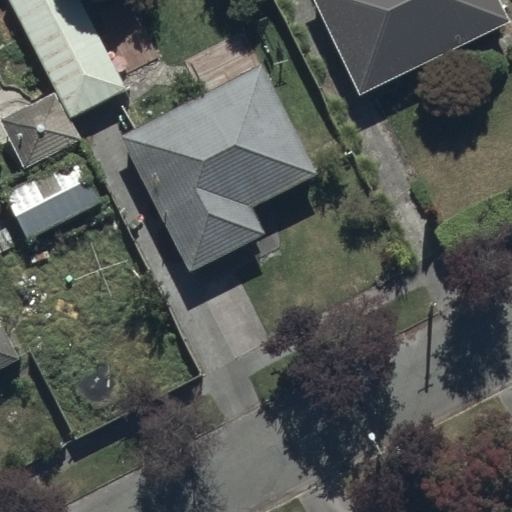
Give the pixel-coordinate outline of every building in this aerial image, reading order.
[(5,0),(57,101),(69,130),(128,101),(76,0),(5,0)] [(308,0),(356,102),(508,29),(493,0),(308,0)] [(125,142),(190,277),(192,280),(264,245),(250,216),(315,185),(262,76),(125,142)] [(69,130),(57,101),(1,128),(25,176),(79,149),(69,130)] [(74,165),(2,201),(25,247),(97,211),(74,165)] [(0,337),(0,377),(16,369),(0,337)]
